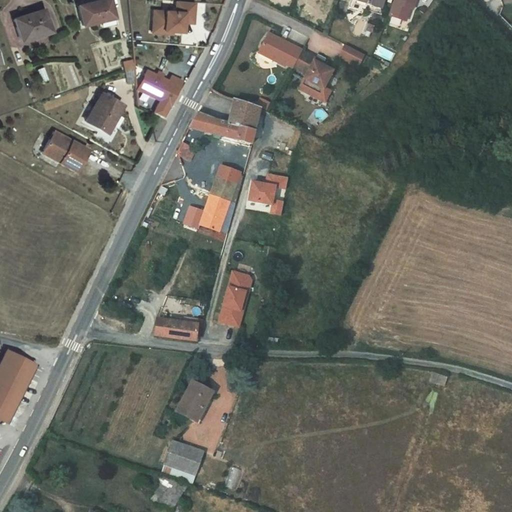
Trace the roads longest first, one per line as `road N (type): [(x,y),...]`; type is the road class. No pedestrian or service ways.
road 1 (secondary): [(237,0),(88,308)]
road 2 (residential): [(254,157),(197,349),(97,339),(78,329)]
road 3 (track): [(511,386),(423,360),(197,349)]
road 4 (secondary): [(64,361),(0,485)]
